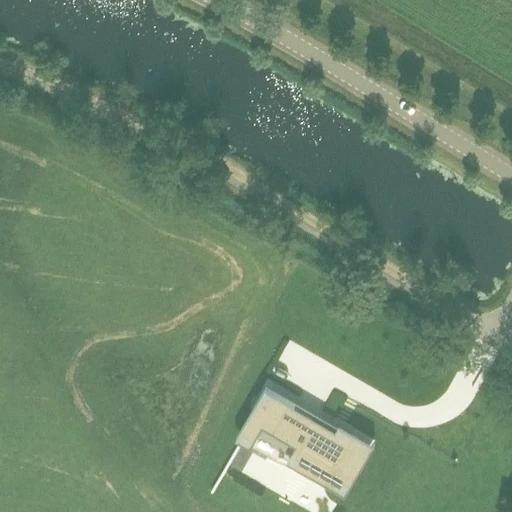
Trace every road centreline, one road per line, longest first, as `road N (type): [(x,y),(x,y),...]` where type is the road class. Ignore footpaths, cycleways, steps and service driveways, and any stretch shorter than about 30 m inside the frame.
road 1 (track): [(491,338),(217,162),(0,64)]
road 2 (unclassified): [(214,0),(511,178)]
